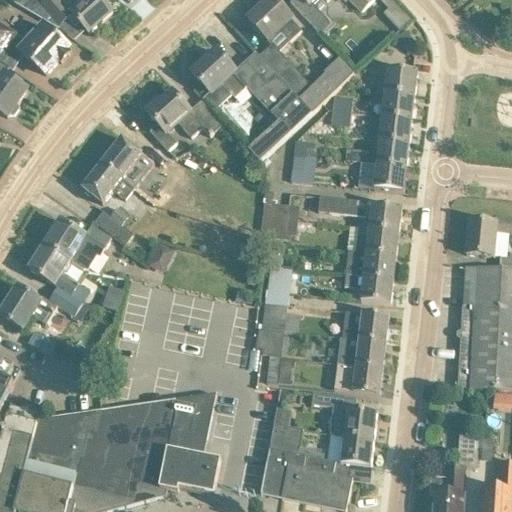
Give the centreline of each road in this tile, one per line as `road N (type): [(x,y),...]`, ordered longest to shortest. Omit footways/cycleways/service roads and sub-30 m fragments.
road 1 (residential): [(397,511),(440,173)]
road 2 (residential): [(0,220),(74,115),(196,0)]
